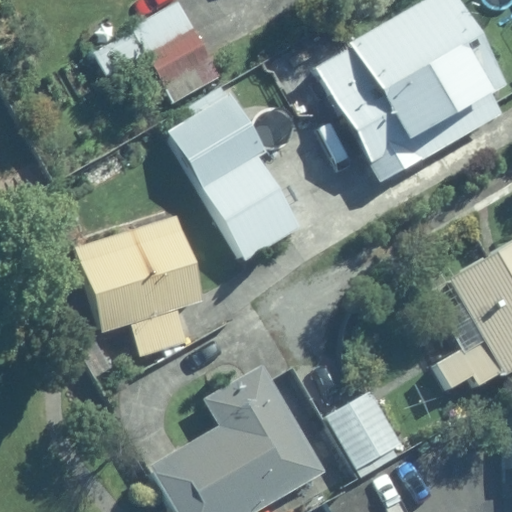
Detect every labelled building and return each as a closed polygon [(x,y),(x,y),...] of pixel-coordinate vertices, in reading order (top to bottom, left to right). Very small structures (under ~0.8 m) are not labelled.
[(494,90),(442,0),(418,0),(336,47),(340,53),(307,72),(371,185),(490,118),(478,99),(494,90)] [(88,57),(131,124),(217,70),(175,2),(169,6),(88,57)] [(257,157),(222,98),(158,135),(192,192),(249,161),(257,157)] [(289,231),(249,161),(192,192),(236,263),(289,231)] [(193,306),(166,221),(65,253),(92,337),(122,329),(132,361),(177,345),(168,313),(193,306)] [(172,511),(244,511),(318,470),(258,366),(200,399),(218,430),(148,470),(172,511)] [(511,385),(490,386),(491,485),(511,484),(511,385)] [(321,419),(323,423),(357,480),(402,453),(366,392),(321,419)]
